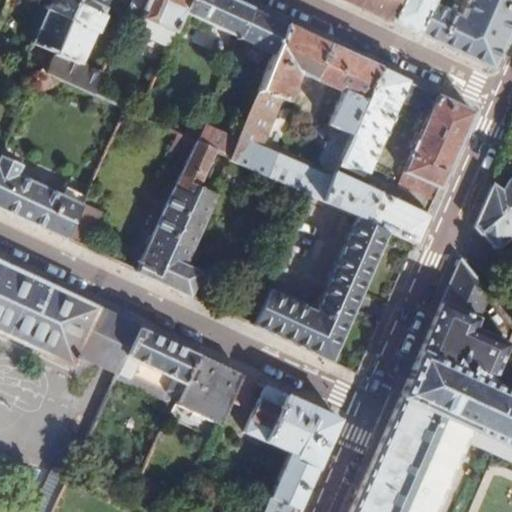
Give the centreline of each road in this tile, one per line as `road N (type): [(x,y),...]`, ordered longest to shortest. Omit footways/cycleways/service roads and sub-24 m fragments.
road 1 (residential): [(0,236),(369,407)]
road 2 (tertiary): [(369,407),(504,99)]
road 3 (residential): [(504,99),(284,0)]
